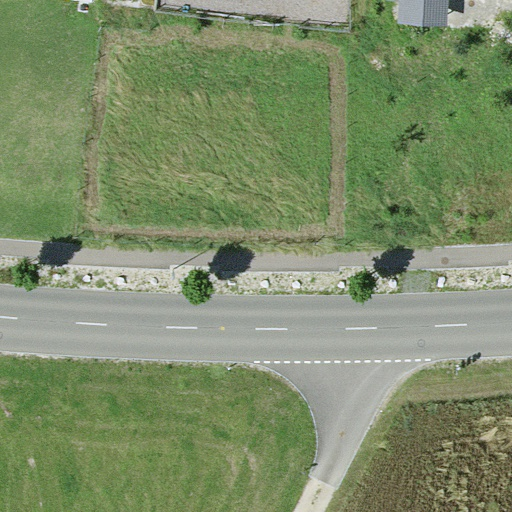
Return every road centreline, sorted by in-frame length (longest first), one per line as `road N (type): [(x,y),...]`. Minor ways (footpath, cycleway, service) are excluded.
road 1 (tertiary): [(0,315),(171,325),(511,320)]
road 2 (track): [(358,326),(338,444),(309,511)]
